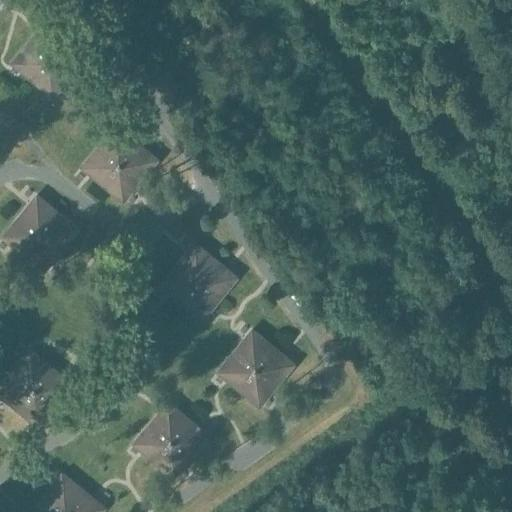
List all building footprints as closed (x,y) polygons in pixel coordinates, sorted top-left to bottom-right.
[(49,58),(66,38),(45,21),(29,42),(49,58)] [(66,38),(49,58),(70,75),(87,55),(66,38)] [(32,79),(49,58),(29,42),(12,62),(32,79)] [(49,58),(32,79),(53,96),(70,75),(49,58)] [(99,145),(119,162),(136,142),(116,125),(99,145)] [(119,162),(140,179),(157,159),(136,142),(119,162)] [(119,162),(99,145),(82,166),(102,183),(119,162)] [(119,162),(102,183),(123,200),(140,179),(119,162)] [(40,232),(57,212),(37,195),(20,215),(40,232)] [(57,212),(40,232),(60,249),(77,229),(57,212)] [(23,253),(40,232),(20,215),(3,236),(23,253)] [(40,232),(23,253),(43,270),(60,249),(40,232)] [(178,264),(199,280),(215,260),(195,243),(178,264)] [(199,280),(219,297),(236,276),(215,260),(199,280)] [(199,280),(178,264),(161,284),(182,301),(199,280)] [(219,297),(199,280),(182,301),(202,318),(219,297)] [(256,367),(272,346),(252,330),(235,350),(256,367)] [(256,367),(276,384),(293,363),(272,346),(256,367)] [(14,371),(34,388),(51,367),(30,350),(14,371)] [(256,367),(235,350),(218,371),(239,388),(256,367)] [(34,388),(55,404),(72,383),(51,367),(34,388)] [(276,384),(256,367),(239,388),(259,404),(276,384)] [(34,388),(14,371),(0,388),(0,394),(18,408),(34,388)] [(55,404),(34,388),(18,408),(39,425),(55,404)] [(171,439),(188,419),(168,402),(151,422),(171,439)] [(188,419),(171,439),(191,456),(208,436),(188,419)] [(154,459),(171,439),(151,422),(134,442),(154,459)] [(171,439),(154,459),(174,476),(191,456),(171,439)] [(46,494),(66,511),(83,490),(62,474),(46,494)] [(66,511),(67,511),(99,511),(103,507),(83,490),(66,511)] [(65,511),(66,511),(46,494),(31,511),(65,511)]
